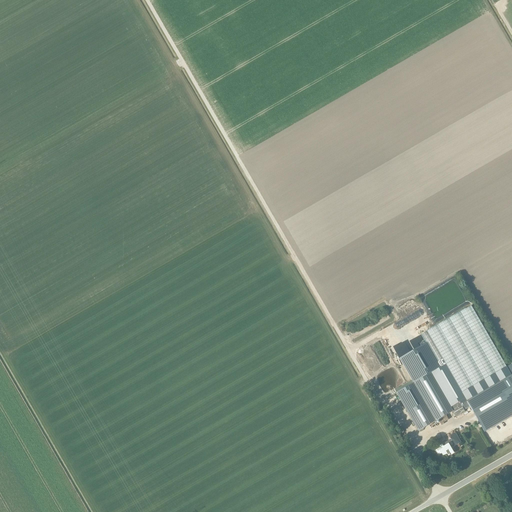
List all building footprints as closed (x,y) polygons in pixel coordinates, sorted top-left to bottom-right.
[(511,375),(471,306),(420,335),(426,345),(439,368),(460,404),(462,404),(511,375)] [(398,317),(387,323),(396,339),(401,336),(399,332),(404,329),(398,317)] [(398,346),(391,354),(396,359),(405,348),(403,345),(400,348),(398,346)] [(400,360),(413,383),(429,374),(439,368),(426,345),(400,360)] [(456,417),(465,412),(460,404),(439,368),(429,374),(451,412),(452,414),(454,413),(456,417)] [(396,393),(418,431),(451,412),(429,374),(413,383),(396,393)] [(511,376),(462,404),(466,410),(470,407),(484,432),(511,416),(511,375),(511,376)] [(452,448),(461,443),(455,433),(448,437),(450,440),(437,447),(443,456),(447,454),(448,456),(455,453),(452,448)]
